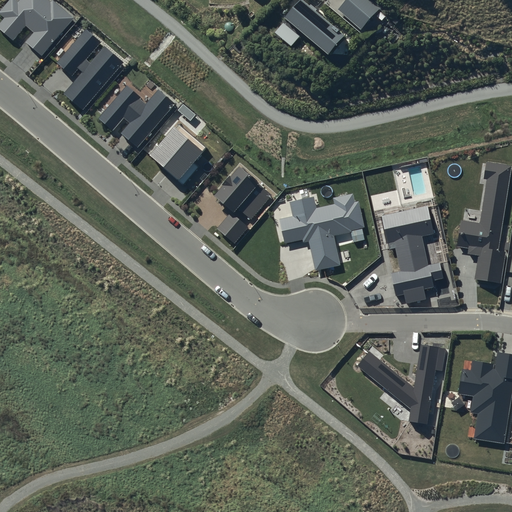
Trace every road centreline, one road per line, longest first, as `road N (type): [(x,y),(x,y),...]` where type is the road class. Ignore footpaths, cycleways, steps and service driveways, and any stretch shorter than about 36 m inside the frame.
road 1 (residential): [(142,0),(266,109),(294,124),(387,117),(511,89)]
road 2 (residential): [(0,87),(241,295),(311,322)]
road 3 (residential): [(311,322),(511,325)]
